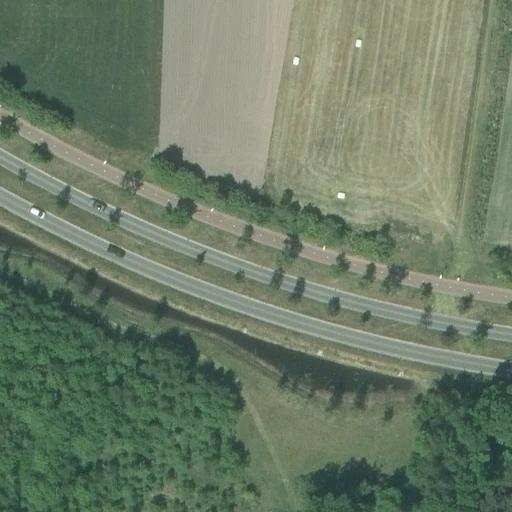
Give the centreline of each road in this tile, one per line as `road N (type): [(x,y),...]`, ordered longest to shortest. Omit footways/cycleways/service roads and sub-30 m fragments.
road 1 (secondary): [(511,335),(416,319),(269,278),(172,242),(0,158)]
road 2 (secondary): [(0,194),(153,270),(268,315),(511,371)]
